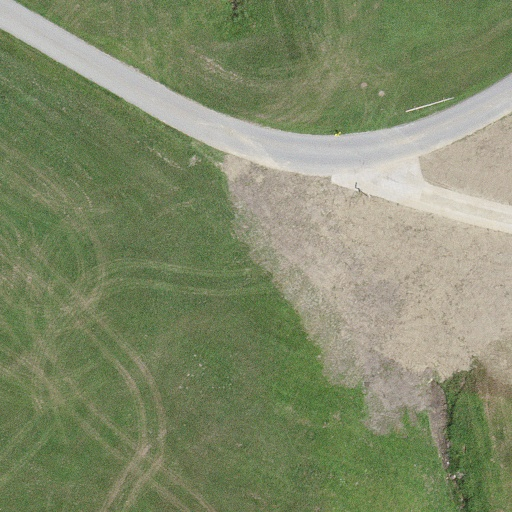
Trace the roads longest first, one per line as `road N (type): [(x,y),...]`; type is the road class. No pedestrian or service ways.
road 1 (track): [(336,162),(227,137),(0,16)]
road 2 (track): [(511,87),(418,141),(336,162)]
road 3 (track): [(336,162),(395,190),(511,219)]
